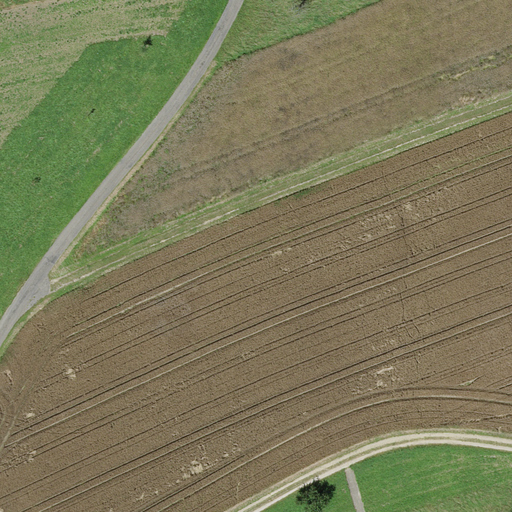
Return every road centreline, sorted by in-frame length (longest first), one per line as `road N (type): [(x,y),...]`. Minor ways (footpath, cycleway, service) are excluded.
road 1 (track): [(511,99),(39,287)]
road 2 (unclassified): [(0,341),(240,0)]
road 3 (track): [(251,511),(312,477),(401,443),(511,447)]
